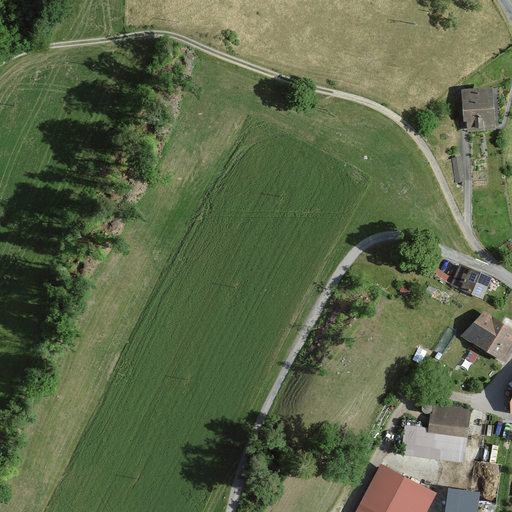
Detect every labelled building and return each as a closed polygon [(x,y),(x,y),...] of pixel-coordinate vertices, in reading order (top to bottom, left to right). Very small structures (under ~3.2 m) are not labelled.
[(496,128),(493,89),(464,91),(466,120),(468,120),(469,130),(496,128)] [(461,157),(451,159),(456,182),(465,180),(461,157)] [(491,279),(460,266),(452,285),(483,298),(491,279)] [(506,362),(511,350),(511,329),(486,314),(464,336),(506,362)] [(405,427),(401,454),(462,461),(469,410),(433,405),(430,430),(405,427)] [(496,504),(502,464),(477,461),(472,501),(496,504)] [(424,511),(433,494),(381,467),(358,511),(424,511)]
